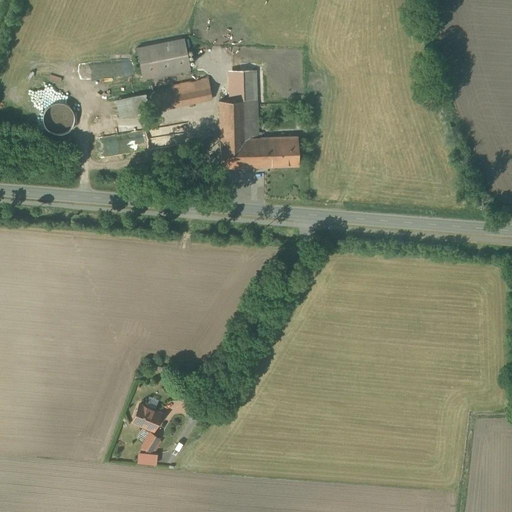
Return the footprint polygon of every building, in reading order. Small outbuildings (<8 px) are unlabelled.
[(183,38),(137,48),(143,79),(190,70),(183,38)] [(256,70),(233,71),(234,101),(219,101),(220,139),(219,139),(220,168),(266,167),(266,138),(258,138),(256,70)] [(208,79),(171,86),(171,88),(146,93),(149,112),(212,99),(208,79)] [(62,134),(67,131),(71,128),(73,123),(74,118),(73,113),(71,109),(67,105),(62,103),(57,103),(52,104),(48,106),(44,111),(42,117),(43,123),(45,128),(50,132),(56,134),(62,134)] [(297,137),(266,138),(266,167),(298,166),(297,137)] [(160,413),(139,404),(132,422),(141,425),(153,430),(160,413)] [(159,438),(150,433),(142,445),(151,451),(159,438)]
